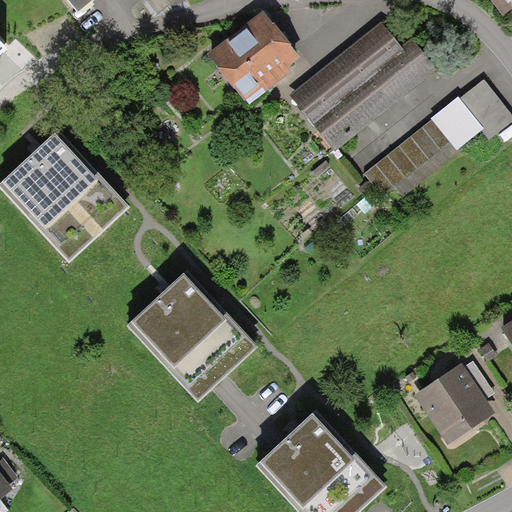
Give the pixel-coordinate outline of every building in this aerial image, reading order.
[(65,0),(79,16),(98,0),(65,0)] [(511,0),(491,0),(503,14),(511,7),(511,0)] [(264,11),(209,53),(249,104),(291,72),(286,65),(299,55),(264,11)] [(382,22),(291,94),(335,150),(438,68),(414,38),(402,47),(382,22)] [(511,114),(485,80),(462,98),(458,97),(432,118),(433,119),(451,142),(457,149),(482,129),(490,140),(511,122),(511,114)] [(433,119),(365,173),(386,197),(451,142),(433,119)] [(0,183),(0,188),(70,262),(129,206),(57,130),(0,183)] [(126,328),(198,404),(259,346),(186,271),(126,328)] [(489,344),(480,350),(487,362),(497,356),(489,344)] [(462,363),(415,395),(448,443),(493,412),(484,398),(494,391),(474,361),(465,367),(462,363)] [(317,411),(258,466),(300,511),(357,511),(386,485),(317,411)] [(0,498),(12,489),(8,485),(19,477),(4,458),(0,461),(0,498)]
